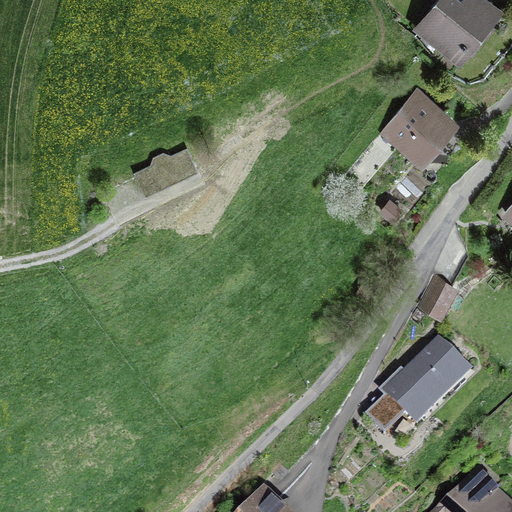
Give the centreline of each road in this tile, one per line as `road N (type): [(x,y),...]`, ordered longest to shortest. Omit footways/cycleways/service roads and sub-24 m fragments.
road 1 (residential): [(511,130),(433,239),(389,340),(288,497)]
road 2 (track): [(202,511),(411,288)]
road 3 (track): [(0,266),(65,251),(141,211)]
